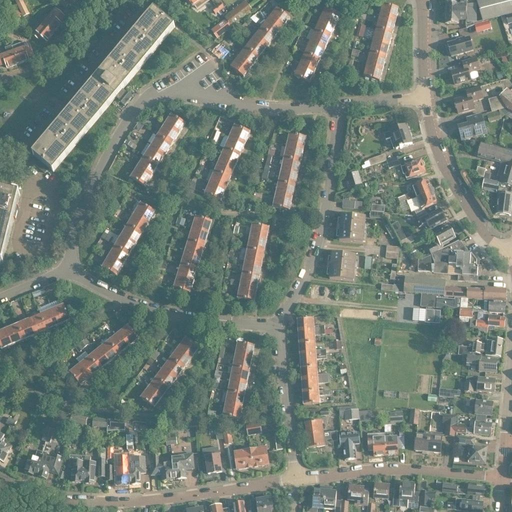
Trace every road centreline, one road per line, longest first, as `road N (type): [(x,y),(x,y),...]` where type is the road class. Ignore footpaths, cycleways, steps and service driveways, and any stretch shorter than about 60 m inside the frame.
road 1 (residential): [(69,270),(79,214),(97,174),(146,100),(179,93),(259,106),(337,105)]
road 2 (residential): [(297,479),(171,499),(94,501),(0,474)]
road 3 (residential): [(278,325),(319,249),(337,105)]
road 4 (residential): [(69,270),(177,314),(278,325)]
road 5 (unclassified): [(0,147),(23,153),(142,7)]
road 6 (residential): [(297,479),(402,470),(501,477)]
road 7 (residential): [(505,247),(486,238),(450,181),(422,97)]
road 8 (residential): [(297,479),(278,325)]
road 9 (residential): [(0,79),(33,67),(104,0)]
